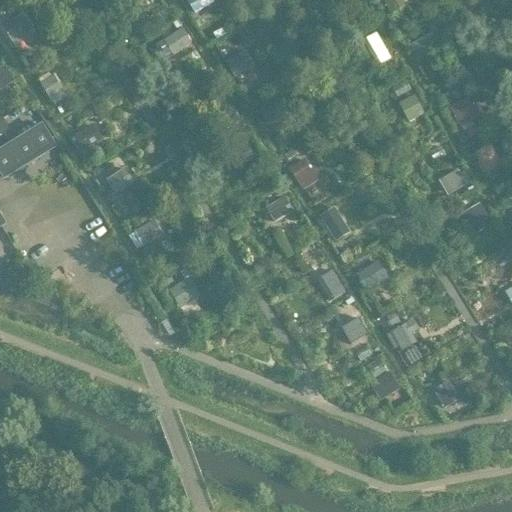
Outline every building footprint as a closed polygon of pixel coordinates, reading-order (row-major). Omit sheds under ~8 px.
[(187,0),(196,13),(214,2),(212,0),(187,0)] [(402,6),(398,0),(384,0),(392,12),(402,6)] [(3,25),(11,39),(25,31),(16,17),(3,25)] [(165,42),(174,55),(191,45),(182,31),(165,42)] [(386,48),(377,34),(364,42),(372,56),(386,48)] [(435,51),(427,36),(411,45),(419,60),(435,51)] [(228,64),(236,78),(254,67),(245,53),(228,64)] [(0,90),(14,81),(4,66),(0,68),(0,90)] [(39,82),(48,96),(59,89),(50,76),(39,82)] [(423,115),(415,97),(399,105),(407,122),(423,115)] [(276,101),(259,112),(268,125),(285,115),(276,101)] [(222,130),(238,121),(228,105),(212,114),(222,130)] [(481,123),(470,105),(453,116),(463,133),(481,123)] [(0,134),(11,130),(5,116),(0,118),(0,134)] [(0,172),(3,178),(54,147),(42,126),(0,151),(0,172)] [(75,136),(84,150),(100,140),(92,126),(75,136)] [(255,158),(246,144),(219,160),(227,174),(235,169),(240,177),(246,173),(242,166),(255,158)] [(499,162),(490,148),(477,157),(485,170),(499,162)] [(317,182),(304,160),(289,170),(302,191),(317,182)] [(104,178),(113,192),(131,181),(122,167),(104,178)] [(442,180),(451,194),(465,185),(456,171),(442,180)] [(266,207),(275,222),(292,211),(283,197),(266,207)] [(462,215),(470,228),(488,218),(479,205),(462,215)] [(324,221),(332,235),(346,227),(338,213),(324,221)] [(163,236),(154,221),(134,232),(142,248),(163,236)] [(387,279),(377,263),(356,275),(367,291),(387,279)] [(315,278),(329,300),(343,291),(329,270),(315,278)] [(168,290),(179,307),(198,295),(188,278),(168,290)] [(392,329),(406,322),(399,309),(385,317),(392,329)] [(367,333),(357,317),(339,328),(348,344),(367,333)] [(416,343),(412,336),(419,331),(413,320),(391,334),(401,351),(416,343)] [(378,384),(387,398),(400,390),(391,376),(378,384)] [(459,400),(449,383),(434,392),(444,409),(459,400)]
